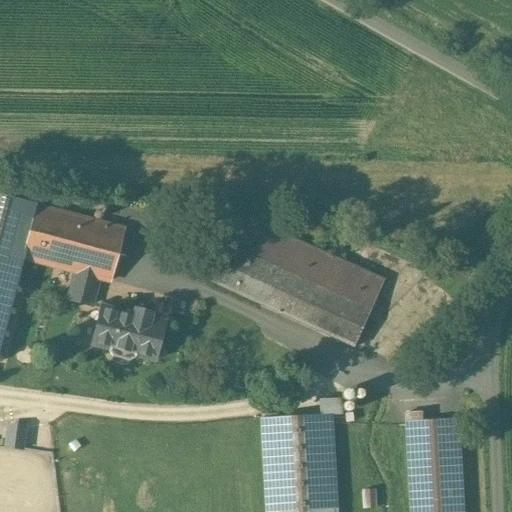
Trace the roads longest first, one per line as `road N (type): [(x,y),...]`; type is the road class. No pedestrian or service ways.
road 1 (unclassified): [(511,285),(492,319),(486,376),(492,511)]
road 2 (unclassified): [(511,102),(330,0)]
